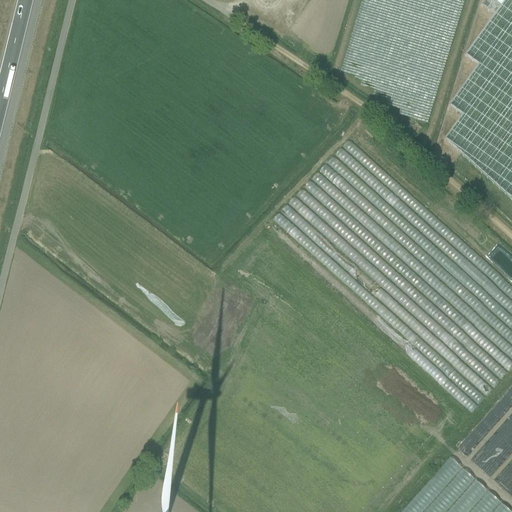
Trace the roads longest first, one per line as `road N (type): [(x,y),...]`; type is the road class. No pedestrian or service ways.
road 1 (track): [(511,237),(375,114),(230,17)]
road 2 (unclassified): [(0,285),(70,0)]
road 3 (motorway): [(0,123),(30,0)]
